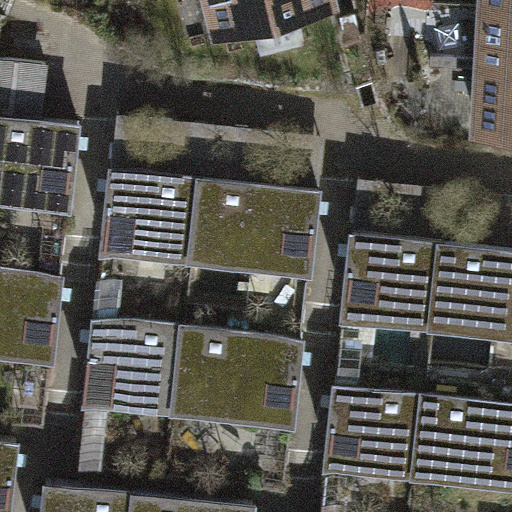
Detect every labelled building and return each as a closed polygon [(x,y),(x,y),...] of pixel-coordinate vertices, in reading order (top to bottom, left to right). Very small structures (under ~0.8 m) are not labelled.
[(213,0),(223,35),(342,4),(340,0),(213,0)] [(511,0),(487,0),(487,11),(511,11),(511,0)] [(511,11),(487,11),(484,71),(511,72),(511,11)] [(511,72),(484,71),(481,132),(511,133),(511,72)] [(0,102),(0,191),(78,201),(89,113),(0,102)] [(208,166),(117,154),(105,243),(196,255),(208,166)] [(208,166),(196,255),(318,271),(329,182),(208,166)] [(449,230),(357,221),(348,309),(440,318),(449,230)] [(511,236),(449,230),(440,318),(511,325),(511,236)] [(67,267),(0,259),(0,348),(58,355),(67,267)] [(190,320),(99,309),(88,397),(179,408),(190,320)] [(190,320),(179,408),(301,424),(312,335),(190,320)] [(429,383),(337,373),(328,462),(420,471),(429,383)] [(511,391),(429,383),(420,471),(511,480),(511,391)] [(13,511),(22,434),(0,430),(0,511),(13,511)] [(134,511),(138,487),(52,477),(47,511),(134,511)] [(257,511),(259,501),(138,487),(134,511),(257,511)]
